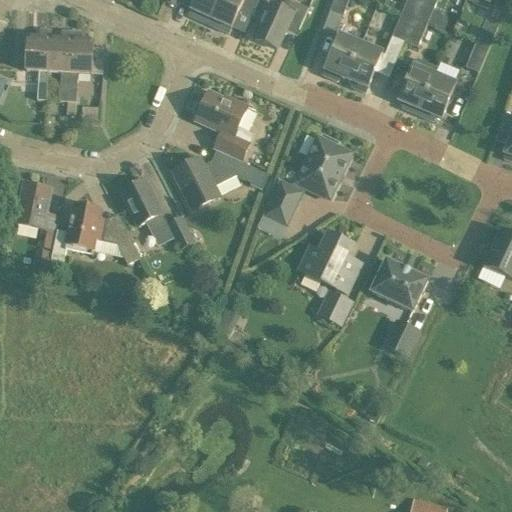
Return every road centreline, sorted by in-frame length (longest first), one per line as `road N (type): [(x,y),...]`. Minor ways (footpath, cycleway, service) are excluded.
road 1 (residential): [(390,133),(362,216),(446,257),(465,253),(498,181)]
road 2 (residential): [(0,145),(107,166),(152,142),(193,51)]
road 3 (residential): [(390,133),(193,51)]
road 4 (residential): [(193,51),(83,0)]
